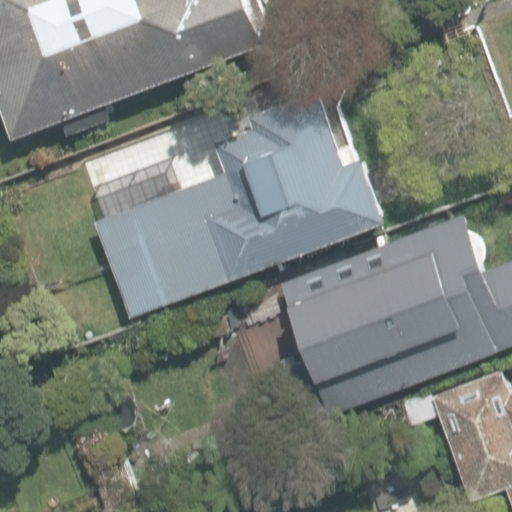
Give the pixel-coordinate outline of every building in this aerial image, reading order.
[(0,0),(0,78),(20,132),(272,37),(267,23),(275,13),(270,0),(0,0)] [(100,215),(135,310),(393,215),(394,215),(370,151),(363,154),(357,137),(344,141),(323,84),(253,110),(257,122),(219,136),(230,167),(100,215)] [(269,377),(284,415),(333,397),(339,412),(511,346),(511,261),(496,268),(468,212),(288,280),(298,307),(251,325),(261,350),(283,341),(288,353),(315,342),(321,357),(269,377)] [(210,341),(233,329),(224,312),(201,324),(210,341)] [(511,380),(506,364),(436,390),(475,495),(510,482),(511,480),(511,380)] [(105,466),(116,498),(142,489),(130,456),(105,466)] [(434,511),(423,476),(366,495),(372,511),(434,511)]
